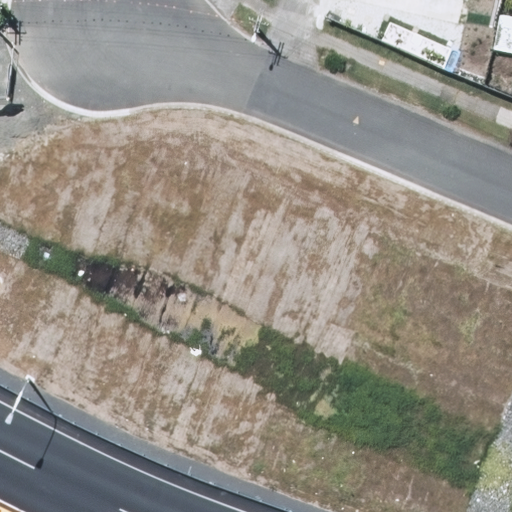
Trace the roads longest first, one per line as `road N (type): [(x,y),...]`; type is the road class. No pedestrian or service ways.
road 1 (residential): [(107,12),(511,191)]
road 2 (primary): [(0,449),(131,511)]
